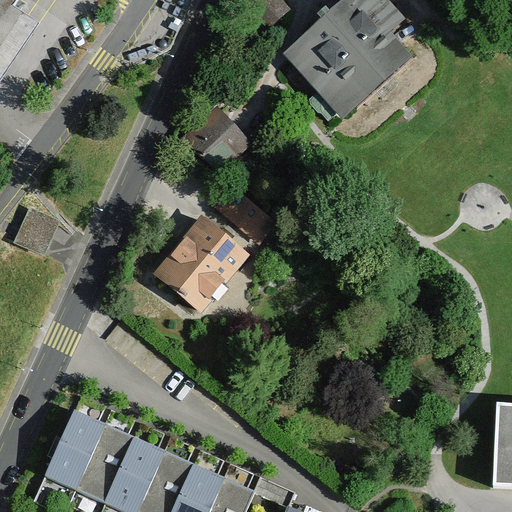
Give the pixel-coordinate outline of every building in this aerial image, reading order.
[(0,0),(0,79),(37,28),(11,11),(18,0),(0,0)] [(394,0),(336,0),(279,57),(358,137),(429,67),(397,35),(413,19),(394,0)] [(250,141),(217,110),(187,142),(220,173),(250,141)] [(61,226),(30,211),(14,245),(44,260),(61,226)] [(155,274),(205,314),(254,253),(204,213),(155,274)] [(511,405),(507,405),(500,487),(511,487),(511,405)] [(77,409),(47,476),(126,511),(250,511),(260,491),(77,409)]
